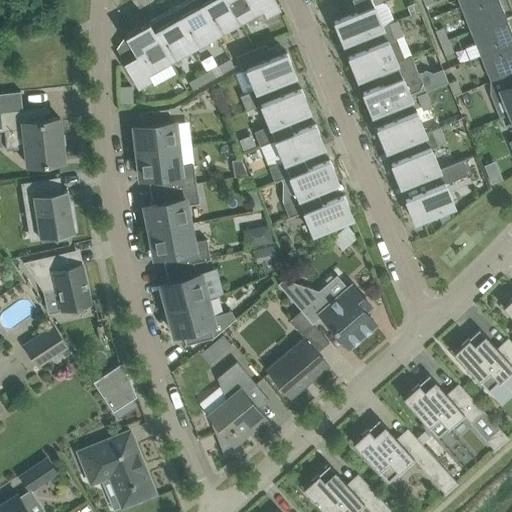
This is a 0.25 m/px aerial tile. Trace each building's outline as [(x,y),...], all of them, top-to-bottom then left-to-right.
[(195,49),(218,36),(197,0),(186,0),(172,8),(195,49)] [(228,0),(197,0),(218,36),(241,23),(228,0)] [(228,0),(241,23),(242,23),(240,20),(262,8),(267,17),(281,9),(276,0),(228,0)] [(383,26),(382,25),(374,4),(383,0),(353,0),(357,9),(334,19),(343,42),(364,34),(383,26)] [(471,30),(511,13),(511,6),(509,0),(472,0),(461,5),(471,30)] [(416,1),(407,5),(410,13),(419,10),(416,1)] [(172,8),(148,21),(170,59),(171,62),(195,49),(172,8)] [(511,13),(471,30),(481,54),(511,42),(511,13)] [(404,58),(396,37),(404,34),(398,19),(382,25),(383,26),(364,34),(369,46),(359,50),(348,54),(358,78),(378,69),(397,62),(397,61),(404,58)] [(147,71),(170,59),(148,21),(125,34),(136,54),(124,61),(139,89),(153,81),(147,71)] [(440,42),(448,39),(443,26),(436,29),(440,42)] [(448,39),(440,42),(445,54),(453,51),(448,39)] [(511,42),(481,54),(491,79),(501,76),(511,71),(511,42)] [(286,50),(265,59),(259,46),(236,55),(242,69),(247,68),(256,90),(296,74),(286,50)] [(420,88),(423,82),(412,55),(404,58),(397,61),(397,62),(378,69),(383,82),(363,90),(372,113),(412,97),(410,93),(420,89),(420,88)] [(230,58),(218,65),(223,72),(234,66),(230,58)] [(201,75),(205,82),(216,76),(216,75),(212,68),(201,75)] [(511,71),(501,76),(505,87),(501,88),(511,113),(511,112),(511,71)] [(201,75),(189,81),(193,88),(205,82),(201,75)] [(457,79),(449,82),(454,95),(462,91),(457,79)] [(120,103),(134,102),(133,85),(119,86),(120,103)] [(261,102),(270,125),(288,118),(310,109),(301,86),(261,102)] [(0,92),(0,129),(4,129),(24,127),(26,147),(28,164),(64,160),(63,144),(66,143),(65,132),(61,133),(60,116),(46,118),(24,120),(23,108),(21,90),(0,92)] [(417,94),(423,109),(432,105),(426,90),(417,94)] [(256,106),(250,91),(240,94),(246,109),(256,106)] [(140,111),(142,124),(134,125),(138,151),(178,146),(175,120),(171,120),(169,107),(140,111)] [(416,110),(377,125),(386,149),(407,141),(426,133),(425,132),(416,110)] [(315,122),(293,130),(288,118),(270,125),(255,131),(260,145),(276,139),(284,160),(303,153),(324,145),(315,122)] [(415,179),(440,169),(440,168),(431,147),(437,144),(446,141),(440,126),(431,129),(425,132),(426,133),(407,141),(412,153),(405,156),(391,161),(401,185),(401,184),(415,179)] [(138,151),(141,177),(148,176),(150,189),(196,182),(194,163),(180,164),(178,146),(138,151)] [(329,157),(308,166),(303,153),(284,160),(269,166),(275,180),(290,175),(298,196),(317,189),(338,181),(329,157)] [(440,169),(415,179),(418,185),(420,191),(406,197),(405,197),(415,220),(454,204),(445,182),(471,172),(466,157),(440,168),(440,169)] [(233,164),(235,175),(248,174),(243,162),(233,164)] [(36,211),(40,236),(78,230),(75,211),(72,212),(68,188),(52,190),(50,177),(21,182),(26,212),(36,211)] [(150,189),(152,203),(145,204),(150,230),(190,222),(186,204),(200,201),(196,182),(150,189)] [(254,209),(263,207),(256,189),(249,190),(254,209)] [(343,193),(322,201),(317,189),(298,196),(283,202),(289,216),(304,210),(313,232),(353,217),(343,193)] [(443,225),(452,218),(449,211),(440,215),(439,215),(443,225)] [(150,230),(151,237),(155,256),(162,254),(165,267),(193,262),(211,258),(207,238),(194,240),(190,222),(150,230)] [(340,230),(350,243),(358,236),(347,223),(340,230)] [(264,260),(265,261),(267,271),(282,264),(280,255),(277,256),(275,248),(261,251),(263,260),(264,260)] [(58,287),(63,307),(90,301),(81,263),(64,267),(61,252),(24,260),(24,261),(43,291),(58,287)] [(168,280),(161,282),(168,308),(207,297),(201,272),(197,273),(193,262),(165,267),(168,280)] [(337,274),(319,289),(283,278),(278,283),(302,309),(313,322),(322,314),(350,346),(376,323),(365,311),(372,305),(352,282),(348,286),(337,274)] [(511,296),(503,305),(511,314),(511,296)] [(207,297),(168,308),(175,333),(182,331),(185,343),(185,344),(214,336),(210,324),(214,323),(207,297)] [(302,333),(313,323),(313,322),(302,309),(290,319),(302,333)] [(37,367),(69,347),(54,324),(22,344),(37,367)] [(511,340),(508,336),(497,347),(479,327),(471,335),(453,351),(489,390),(511,368),(511,340)] [(210,345),(218,355),(232,344),(223,334),(210,345)] [(267,368),(291,396),(329,364),(305,336),(267,368)] [(234,444),(266,417),(246,393),(257,384),(237,360),(218,377),(227,399),(220,404),(224,409),(212,418),(214,421),(212,423),(223,450),(232,443),(234,444)] [(93,381),(114,410),(121,405),(128,400),(133,397),(136,395),(127,374),(116,382),(110,373),(95,382),(94,380),(93,381)] [(484,410),(459,382),(447,392),(430,373),(403,396),(438,435),(463,414),(471,423),(484,410)] [(133,397),(128,400),(133,408),(134,407),(138,404),(134,398),(133,397)] [(118,417),(126,412),(121,405),(114,410),(118,417)] [(417,437),(411,432),(400,442),(379,418),(371,425),(353,441),(388,480),(413,457),(425,470),(437,459),(422,443),(417,437)] [(486,439),(495,449),(509,436),(499,426),(486,439)] [(134,501),(156,492),(130,429),(78,450),(87,472),(102,478),(110,475),(118,494),(121,493),(133,497),(134,501)] [(417,437),(422,443),(430,436),(424,430),(417,437)] [(48,457),(20,475),(30,490),(57,472),(48,457)] [(383,500),(358,472),(347,483),(329,463),(303,487),(326,511),(353,511),(364,503),(371,511),(383,500)] [(449,471),(436,483),(445,493),(458,481),(449,471)] [(30,511),(18,493),(0,504),(0,511),(30,511)]
